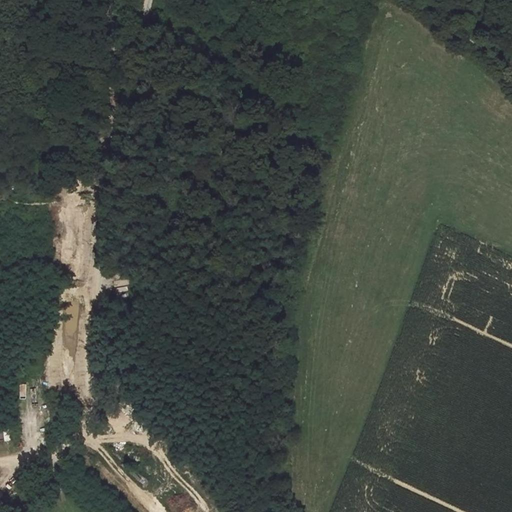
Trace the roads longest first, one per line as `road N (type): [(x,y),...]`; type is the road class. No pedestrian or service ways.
road 1 (track): [(22,511),(84,426),(98,386),(103,195),(152,0)]
road 2 (track): [(135,511),(64,450),(0,458)]
